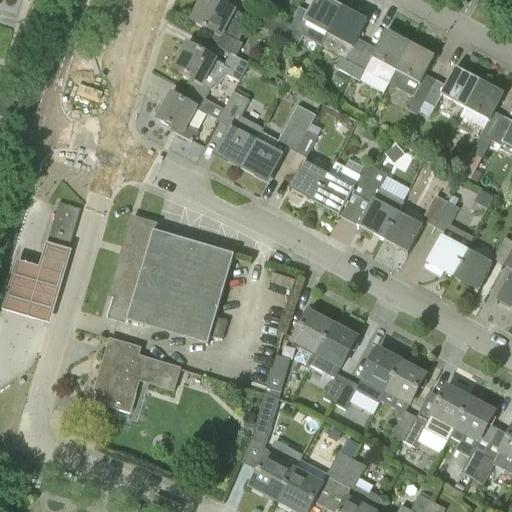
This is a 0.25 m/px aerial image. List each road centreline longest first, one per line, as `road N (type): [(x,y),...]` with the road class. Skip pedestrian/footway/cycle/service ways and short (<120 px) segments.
road 1 (residential): [(511,357),(112,145)]
road 2 (residential): [(24,447),(112,145)]
road 3 (residential): [(24,447),(196,511)]
road 4 (residential): [(112,145),(156,0)]
road 5 (tertiary): [(0,259),(39,123)]
road 6 (tertiary): [(39,123),(75,0)]
